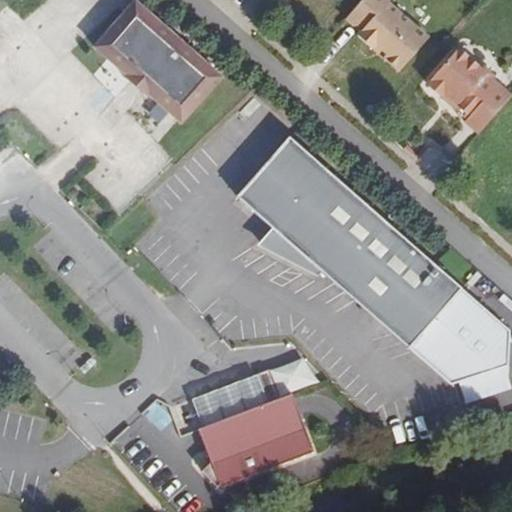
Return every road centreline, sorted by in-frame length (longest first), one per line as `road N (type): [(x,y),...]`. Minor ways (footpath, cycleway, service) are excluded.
road 1 (residential): [(191,0),(511,281)]
road 2 (residential): [(97,414),(122,407),(159,369),(161,329),(30,191),(0,192)]
road 3 (residential): [(0,326),(63,392),(97,414)]
